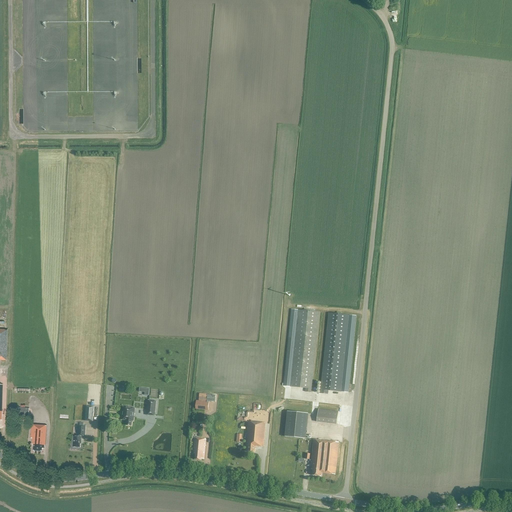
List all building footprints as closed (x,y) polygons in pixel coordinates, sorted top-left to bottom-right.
[(291,387),(298,310),(291,309),(283,386),(291,387)] [(299,310),(291,387),(306,388),(306,392),(312,393),(312,392),(314,392),(314,389),(312,389),(320,312),(299,310)] [(321,382),(320,393),(328,394),(328,390),(342,392),(349,315),(328,313),(321,382)] [(349,315),(342,392),(349,392),(356,316),(356,315),(349,315)] [(0,328),(0,359),(9,360),(9,329),(0,328)] [(151,396),(159,397),(160,389),(152,388),(151,396)] [(147,415),(155,416),(156,401),(148,400),(147,415)] [(207,401),(199,401),(196,400),(196,409),(208,410),(209,401),(207,401)] [(86,406),(85,421),(93,422),(94,407),(88,406),(86,406)] [(135,408),(123,407),(122,420),(127,420),(127,425),(132,426),(132,421),(134,421),(135,408)] [(18,416),(29,416),(29,408),(19,408),(18,416)] [(318,410),(317,422),(337,424),(339,411),(319,409),(318,410)] [(238,421),(247,421),(247,413),(238,412),(238,421)] [(285,437),(306,439),(308,414),(288,412),(285,437)] [(256,446),(264,447),(266,423),(249,421),(248,439),(248,445),(249,446),(248,452),(255,452),(256,446)] [(79,435),(79,437),(73,437),(72,447),(76,447),(76,448),(78,448),(79,448),(80,448),(81,444),(82,437),(81,437),(81,436),(85,436),(86,426),(84,426),(84,423),(80,422),(80,425),(79,425),(79,435)] [(31,437),(32,437),(32,445),(33,445),(33,451),(41,452),(41,449),(44,449),(44,445),(45,446),(46,426),(32,425),(31,437)] [(206,440),(195,438),(194,448),(195,448),(194,453),(196,453),(195,459),(201,460),(201,458),(204,459),(206,440)] [(339,442),(314,439),(311,462),(313,462),(312,469),(313,469),(313,475),(322,477),(322,473),(335,474),(339,442)]
